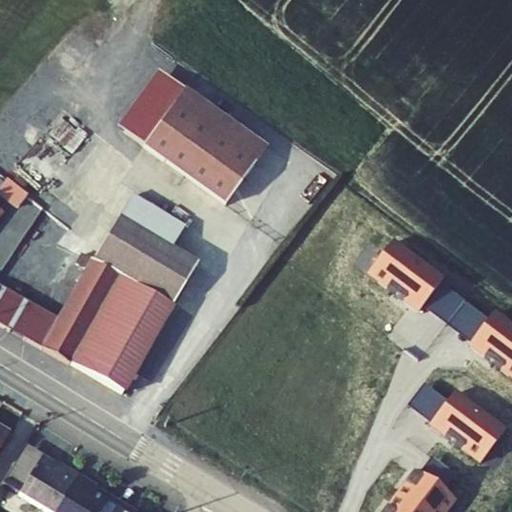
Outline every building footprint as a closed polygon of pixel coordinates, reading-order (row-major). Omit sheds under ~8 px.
[(269,147),(186,90),(147,148),(229,205),(269,147)] [(135,193),(123,212),(176,246),(189,225),(135,193)] [(123,212),(120,217),(174,249),(176,246),(123,212)] [(10,302),(0,317),(0,327),(64,367),(115,280),(166,312),(197,263),(174,249),(120,217),(50,330),(10,302)] [(115,280),(64,367),(115,397),(166,312),(115,280)] [(0,295),(0,317),(10,302),(0,295)] [(0,465),(27,420),(0,403),(0,465)] [(76,455),(57,443),(36,479),(71,500),(95,459),(78,449),(76,455)] [(112,470),(95,459),(71,500),(91,511),(147,511),(153,501),(109,475),(112,470)] [(91,511),(71,500),(63,511),(64,511),(91,511)]
